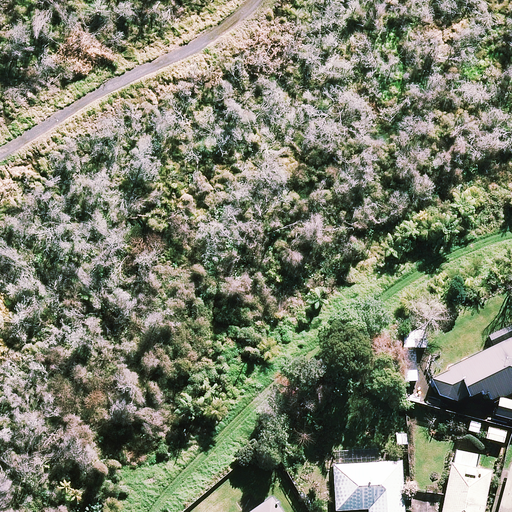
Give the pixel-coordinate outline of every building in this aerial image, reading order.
[(410,330),(408,371),(415,371),(416,348),(424,348),(425,331),(410,330)] [(511,391),(511,338),(430,376),(445,408),(481,392),(487,403),(511,391)] [(508,430),(487,425),(484,440),(505,445),(508,430)] [(377,463),(377,450),(332,452),(335,511),(367,509),(367,511),(402,511),(401,462),(377,463)] [(476,455),(453,451),(441,511),(482,511),(490,472),(474,469),(476,455)] [(511,511),(511,459),(509,459),(495,511),(511,511)] [(280,511),(271,498),(250,511),(280,511)]
